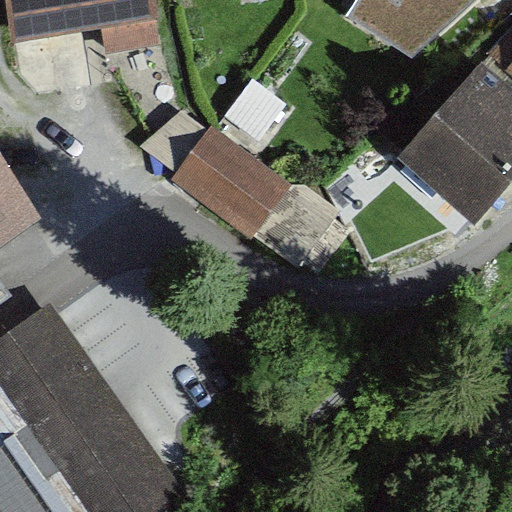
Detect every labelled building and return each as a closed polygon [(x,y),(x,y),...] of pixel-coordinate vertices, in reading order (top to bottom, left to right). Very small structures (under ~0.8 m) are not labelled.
[(153,0),(5,0),(13,43),(157,19),(153,0)] [(361,0),(347,22),(413,66),(486,0),(361,0)] [(511,58),(503,67),(511,75),(511,58)] [(511,170),(511,103),(473,70),(389,165),(462,228),(511,170)] [(239,112),(265,135),(290,105),(263,83),(239,112)] [(289,186),(212,131),(173,181),(244,239),(289,186)] [(0,243),(34,220),(0,172),(0,243)] [(157,511),(185,492),(52,310),(0,347),(0,510),(1,511),(157,511)]
